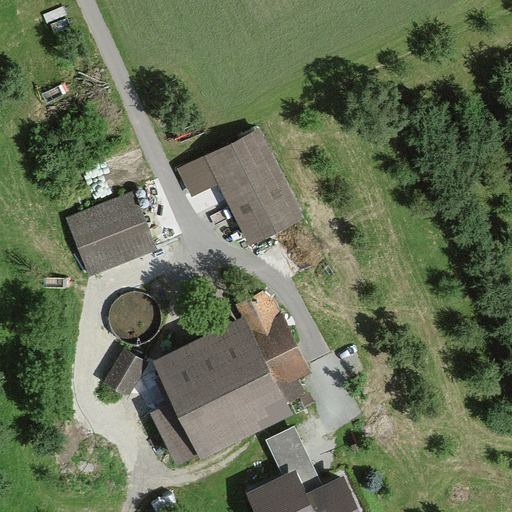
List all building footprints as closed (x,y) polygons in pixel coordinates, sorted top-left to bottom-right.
[(269,127),(184,168),(196,194),(226,179),(256,240),(311,214),(269,127)] [(136,194),(71,220),(94,276),(159,249),(136,194)] [(188,404),(164,416),(181,451),(285,400),(281,392),(300,382),(294,371),(306,365),(279,309),(263,291),(238,303),(247,321),(167,361),(188,404)] [(150,362),(128,349),(111,379),(132,392),(150,362)] [(293,469),(251,491),(261,511),(360,511),(342,476),(306,494),(293,469)]
